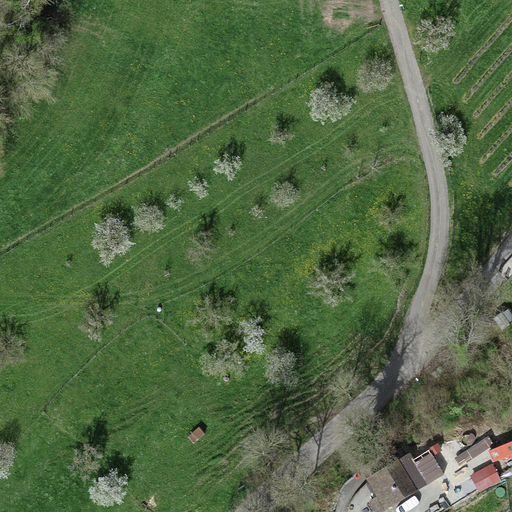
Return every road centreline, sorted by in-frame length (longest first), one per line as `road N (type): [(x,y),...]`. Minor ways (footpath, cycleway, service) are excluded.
road 1 (residential): [(391,378),(431,276),(439,204),(391,0)]
road 2 (residential): [(254,511),(294,460),(391,378)]
road 3 (residential): [(391,378),(511,239)]
